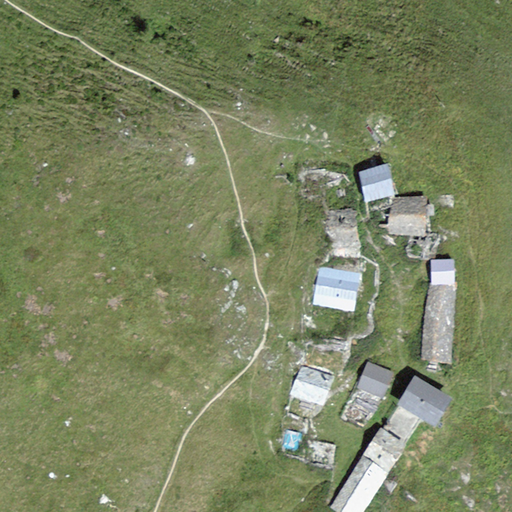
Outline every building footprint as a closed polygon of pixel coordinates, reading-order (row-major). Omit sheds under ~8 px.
[(402,195),(394,165),(367,173),(373,199),(402,195)] [(402,195),(398,231),(438,237),(437,199),(402,195)] [(358,213),(327,214),(333,254),(363,254),(358,213)] [(466,258),(442,262),(446,283),(438,365),(465,367),(469,286),(466,258)] [(363,273),(319,265),(316,302),(358,314),(363,273)] [(392,373),(369,364),(360,386),(382,395),(392,373)] [(331,377),(304,367),(295,393),(321,403),(331,377)] [(449,398),(416,377),(334,507),(343,511),(359,511),(420,416),(433,424),(449,398)]
